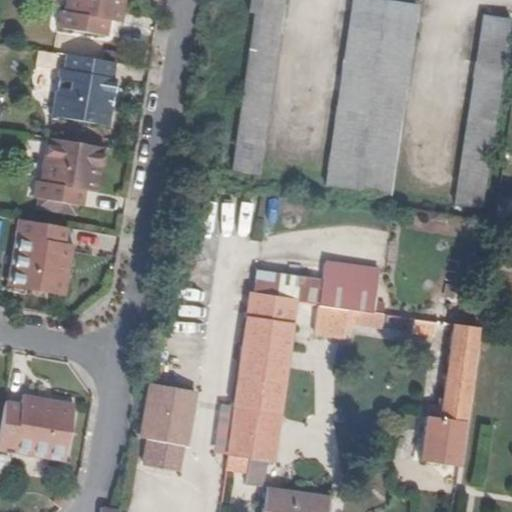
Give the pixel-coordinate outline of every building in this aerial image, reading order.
[(122,0),(125,0),(124,0),(64,0),(63,13),(59,12),(56,29),(106,38),(109,20),(112,0),(122,0)] [(121,23),(125,0),(122,0),(112,0),(109,20),(121,23)] [(230,171),(258,175),(283,0),(249,0),(248,12),(254,13),(230,171)] [(390,196),(418,6),(379,0),(351,0),(324,186),(390,196)] [(481,209),(510,20),(482,15),(454,204),(481,209)] [(50,118),(107,129),(111,108),(108,107),(109,102),(111,103),(115,81),(111,81),(114,65),(64,56),(61,72),(58,71),(56,79),(53,82),(51,89),(54,93),(50,118)] [(100,172),(104,150),(46,139),(38,184),(34,183),(31,200),(82,209),(85,192),(89,170),(100,172)] [(96,194),(100,172),(89,170),(85,192),(96,194)] [(10,288),(59,297),(68,246),(65,245),(67,229),(17,220),(14,237),(19,238),(10,288)] [(511,227),(499,226),(495,257),(511,259),(511,227)] [(5,288),(10,288),(19,238),(14,237),(5,288)] [(64,298),(73,247),(68,246),(59,297),(64,298)] [(360,313),(372,314),(378,272),(324,264),(322,281),(318,306),(360,313)] [(317,306),(318,306),(322,281),(254,271),(251,296),(294,303),(317,306)] [(270,463),(294,303),(251,296),(227,456),(266,462),(270,463)] [(318,306),(317,306),(313,333),(344,338),(346,324),(381,329),(382,316),(372,314),(360,313),(318,306)] [(434,336),(436,324),(413,320),(411,333),(434,336)] [(452,325),(452,326),(439,419),(425,417),(419,461),(445,465),(459,467),(478,329),(452,325)] [(195,392),(149,384),(140,439),(147,440),(182,447),(185,447),(195,392)] [(73,405),(22,395),(21,400),(72,410),(73,405)] [(63,458),(72,410),(21,400),(21,404),(4,401),(0,424),(0,452),(12,454),(13,449),(63,458)] [(214,451),(223,452),(229,407),(219,406),(214,451)] [(182,447),(147,440),(142,464),(177,471),(182,447)] [(62,463),(63,458),(13,449),(12,454),(62,463)] [(266,462),(227,456),(225,471),(246,474),(245,485),(263,487),(266,462)] [(459,467),(445,465),(444,477),(457,479),(459,467)] [(327,511),(329,498),(264,489),(261,511),(327,511)]
